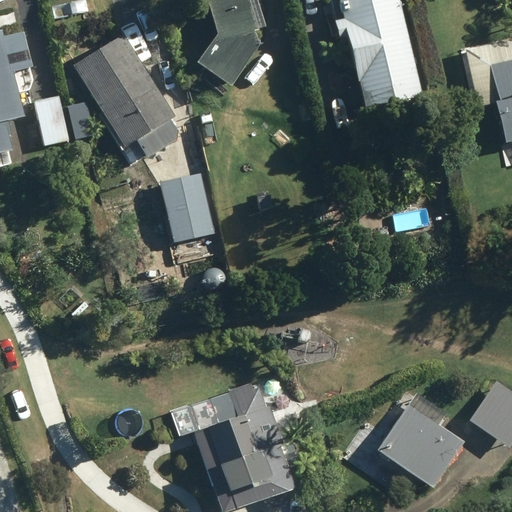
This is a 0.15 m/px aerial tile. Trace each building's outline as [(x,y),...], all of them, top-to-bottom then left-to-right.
[(191,58),(224,83),(253,42),(248,28),(253,26),(245,0),(202,0),(211,30),(191,58)] [(355,77),(361,106),(419,92),(396,0),(336,0),(340,15),(331,17),(335,35),(342,33),(353,78),(355,77)] [(68,63),(119,145),(170,113),(119,31),(68,63)] [(0,118),(18,114),(0,32),(0,118)] [(490,97),(500,140),(511,136),(511,56),(487,62),(495,96),(490,97)] [(32,101),(41,144),(66,138),(58,96),(32,101)] [(270,123),(289,140),(303,125),(284,107),(270,123)] [(156,180),(169,239),(209,231),(197,172),(156,180)] [(411,206),(361,229),(373,255),(423,233),(411,206)] [(162,279),(131,288),(136,306),(167,296),(162,279)] [(86,302),(68,287),(55,302),(73,317),(86,302)] [(245,487),(250,500),(289,486),(275,444),(280,443),(268,405),(264,407),(257,386),(252,389),(250,382),(231,388),(232,393),(227,395),(230,402),(186,416),(213,497),(245,487)] [(511,436),(511,396),(493,383),(463,426),(501,453),(511,436)] [(372,456),(423,492),(456,446),(405,409),(372,456)]
